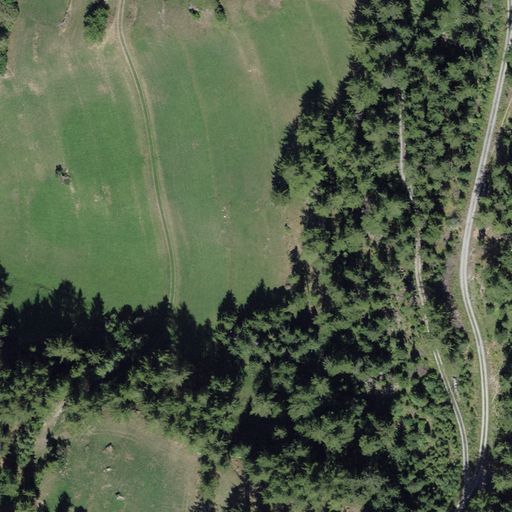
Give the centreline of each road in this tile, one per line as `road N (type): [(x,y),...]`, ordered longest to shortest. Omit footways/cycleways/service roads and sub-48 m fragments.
road 1 (track): [(454,511),(480,436),(461,231),(500,63),(505,0)]
road 2 (track): [(119,0),(116,25),(140,100),(169,262),(166,315),(138,355),(44,423),(37,451)]
road 3 (track): [(363,0),(388,44),(398,172),(428,335),(459,431),(465,491)]
